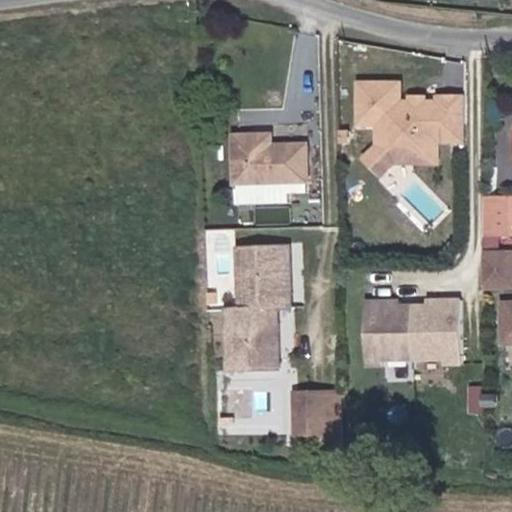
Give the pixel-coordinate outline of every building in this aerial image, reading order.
[(466,110),(465,90),(440,92),(439,71),(424,72),(421,76),(415,76),(412,73),(401,73),(399,54),(359,57),(361,99),(380,98),(385,98),(386,113),(396,113),(404,120),(405,130),(443,127),(441,111),(466,110)] [(465,90),(463,65),(439,66),(439,71),(440,92),(465,90)] [(405,130),(404,120),(396,113),(386,113),(385,98),(380,98),(382,119),(369,134),(387,149),(399,135),(443,132),(443,127),(405,130)] [(232,163),(307,160),(306,120),(268,122),(269,109),(231,111),(232,163)] [(511,177),(489,177),(490,217),(511,217),(511,177)] [(492,272),(511,272),(511,239),(492,239),(492,272)] [(308,301),(304,240),(294,240),(299,302),(308,301)] [(295,303),(292,243),(242,245),(245,305),(232,306),(235,366),(285,364),(282,303),(295,303)] [(208,306),(211,305),(211,292),(192,291),(192,312),(206,313),(208,306)] [(471,362),(471,298),(437,299),(437,304),(409,305),(409,299),(375,299),(375,362),(392,362),(393,357),(454,356),(454,362),(471,362)] [(447,359),(419,365),(421,376),(449,370),(447,359)] [(343,443),(326,442),(327,401),(299,403),(298,449),(310,449),(310,457),(345,455),(343,443)] [(345,455),(349,455),(348,420),(344,419),(344,402),(327,401),(326,442),(343,443),(345,455)]
